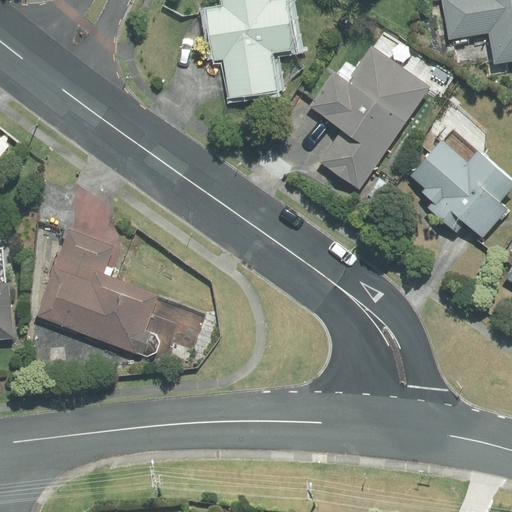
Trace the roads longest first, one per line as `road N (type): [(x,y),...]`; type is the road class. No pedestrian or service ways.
road 1 (secondary): [(354,422),(177,423),(0,444)]
road 2 (residential): [(65,92),(325,277)]
road 3 (residential): [(325,277),(372,299),(409,333),(429,391),(423,431)]
road 4 (residential): [(354,422),(354,332),(325,277)]
